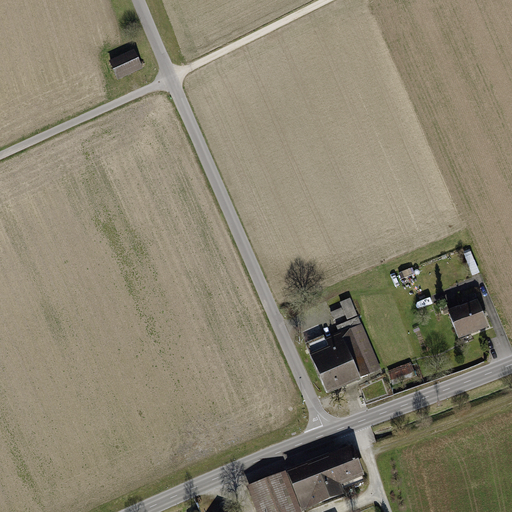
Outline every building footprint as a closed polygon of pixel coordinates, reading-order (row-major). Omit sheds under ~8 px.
[(133,51),(110,62),(118,79),(141,69),(133,51)] [(477,302),(450,313),(460,338),(487,327),(477,302)] [(312,356),(329,397),(359,384),(354,374),(376,365),(353,309),(334,317),(340,332),(327,338),(332,348),(312,356)] [(413,361),(388,370),(392,382),(417,373),(413,361)] [(351,451),(290,476),(302,506),(343,490),(340,485),(361,476),(351,451)] [(301,511),(287,474),(249,488),(258,511),(301,511)]
